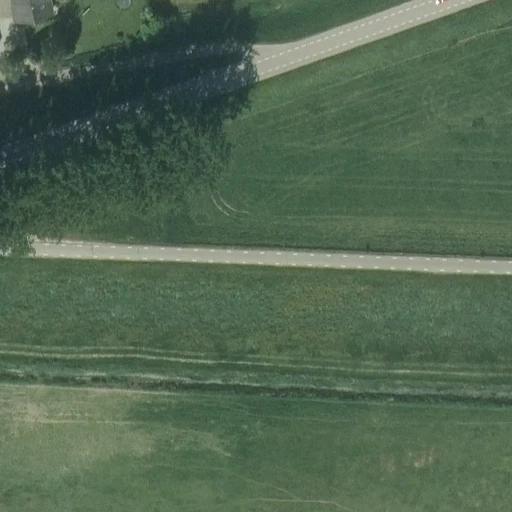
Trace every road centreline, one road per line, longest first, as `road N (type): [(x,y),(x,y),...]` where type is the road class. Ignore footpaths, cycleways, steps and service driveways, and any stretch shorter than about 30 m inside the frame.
road 1 (unclassified): [(511,270),(0,252)]
road 2 (tertiary): [(453,0),(0,158)]
